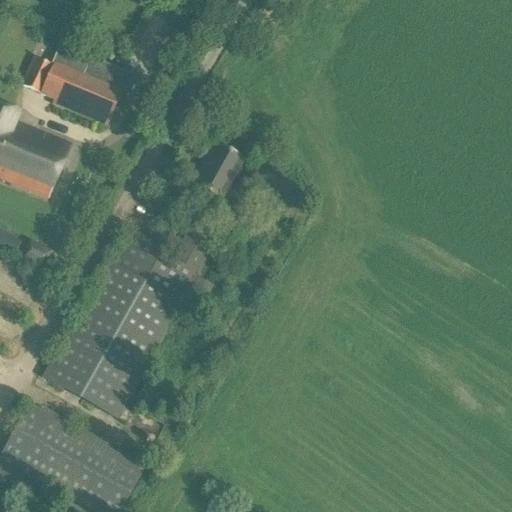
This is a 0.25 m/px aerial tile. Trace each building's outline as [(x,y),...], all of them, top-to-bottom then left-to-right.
[(107,127),(129,75),(61,46),(52,66),(35,58),(22,87),(53,101),(52,104),(107,127)] [(0,105),(0,179),(49,199),(70,147),(15,125),(19,114),(0,105)] [(215,144),(191,186),(223,204),(246,162),(215,144)] [(0,247),(13,255),(20,242),(0,231),(0,247)] [(213,289),(194,279),(197,275),(212,247),(188,233),(172,261),(125,235),(46,377),(118,419),(184,299),(202,309),(213,289)] [(51,253),(31,243),(22,259),(42,270),(51,253)] [(25,413),(0,457),(0,467),(80,511),(120,511),(140,477),(25,413)]
